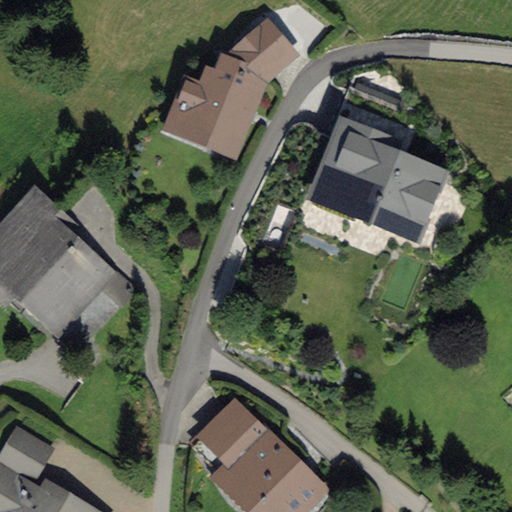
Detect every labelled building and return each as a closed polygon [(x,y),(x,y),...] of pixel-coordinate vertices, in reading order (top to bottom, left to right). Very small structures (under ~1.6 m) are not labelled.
[(224,64),(218,80),(210,76),(204,92),(189,86),(174,126),(232,149),(260,78),(289,53),(267,28),(224,64)] [(395,148),(345,128),(314,205),(354,222),(360,208),(417,231),(438,181),(390,162),(395,148)] [(92,288),(94,290),(105,277),(48,226),(58,215),(35,195),(0,233),(0,295),(2,297),(13,285),(57,326),(92,288)] [(298,468),(235,407),(194,449),(256,511),(297,511),(317,493),(295,471),(298,468)] [(2,462),(31,479),(48,450),(19,433),(2,462)] [(2,469),(0,472),(0,511),(79,511),(47,493),(42,502),(24,491),(28,485),(2,469)]
